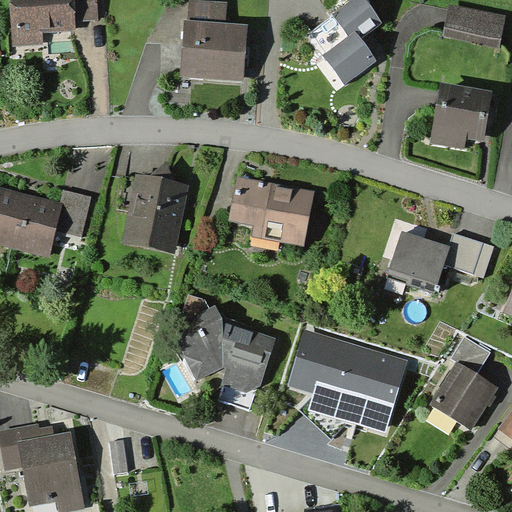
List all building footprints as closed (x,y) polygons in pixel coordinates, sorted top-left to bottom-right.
[(67,0),(11,0),(14,34),(69,30),(67,0)] [(72,0),(74,21),(93,20),(92,0),(72,0)] [(365,0),(350,0),(332,13),(349,37),(323,55),(345,85),(377,61),(362,40),(383,25),(365,0)] [(222,27),(224,9),(188,6),(186,24),(222,27)] [(495,47),(500,22),(451,12),(446,37),(495,47)] [(179,76),(240,80),(244,34),(183,29),(179,76)] [(487,100),(440,92),(433,131),(480,139),(487,100)] [(170,250),(182,191),(122,179),(116,211),(131,214),(125,242),(170,250)] [(279,244),(301,248),(311,195),(236,181),(228,223),(281,233),(279,244)] [(57,208),(0,193),(0,246),(46,258),(55,221),(82,228),(89,200),(61,193),(57,208)] [(446,251),(400,236),(387,274),(407,280),(404,287),(432,297),(433,294),(436,295),(438,291),(435,290),(442,267),(478,279),(482,268),(485,269),(491,249),(451,236),(446,251)] [(229,364),(216,403),(247,413),(270,343),(219,326),(212,313),(206,317),(205,316),(191,323),(193,327),(186,330),(181,347),(187,349),(183,359),(205,366),(209,352),(219,355),(219,361),(229,364)] [(404,361),(307,332),(292,383),(318,390),(313,407),(384,428),(404,361)] [(468,427),(465,431),(466,432),(493,389),(474,377),(488,355),(462,339),(448,362),(457,367),(430,409),(431,410),(434,405),(468,427)] [(66,439),(19,448),(30,506),(76,498),(66,439)] [(125,474),(121,443),(107,444),(112,476),(125,474)]
